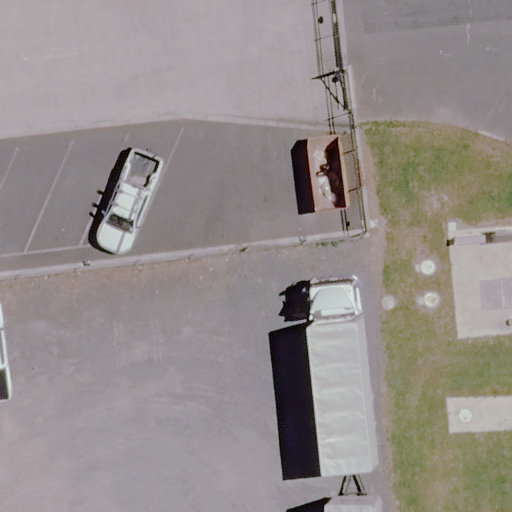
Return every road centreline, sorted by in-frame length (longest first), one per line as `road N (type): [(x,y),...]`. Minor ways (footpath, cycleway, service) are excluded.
road 1 (unknown): [(511,379),(24,511)]
road 2 (unclassified): [(347,20),(511,4)]
